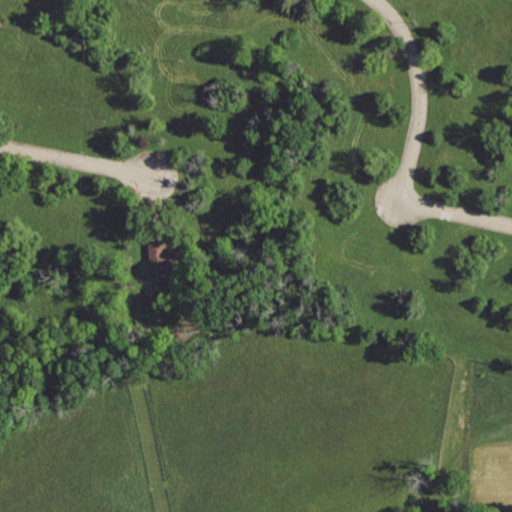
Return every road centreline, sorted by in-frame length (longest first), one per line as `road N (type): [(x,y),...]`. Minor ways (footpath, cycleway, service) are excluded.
road 1 (residential): [(374,0),(402,28),(425,98),(399,206),(511,228)]
road 2 (residential): [(0,146),(157,180)]
